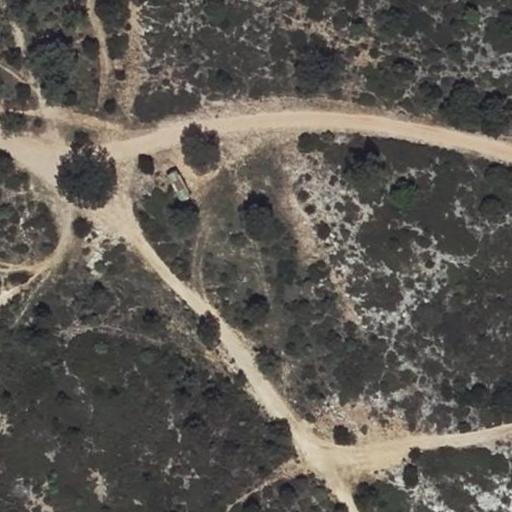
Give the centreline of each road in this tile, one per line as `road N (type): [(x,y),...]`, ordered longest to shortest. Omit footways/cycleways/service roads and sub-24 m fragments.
road 1 (track): [(511,158),(356,118),(206,129),(51,157)]
road 2 (track): [(83,202),(128,227),(227,335),(316,455)]
road 3 (track): [(316,455),(349,459),(511,428)]
